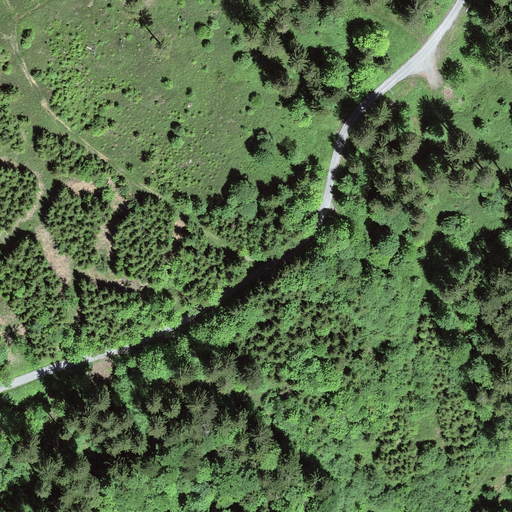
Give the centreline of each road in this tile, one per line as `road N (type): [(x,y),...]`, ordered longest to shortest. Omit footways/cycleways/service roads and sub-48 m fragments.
road 1 (track): [(464,0),(419,60),(339,138),(327,210),(314,236),(289,257),(149,338),(0,389)]
road 2 (track): [(0,31),(43,104),(103,162),(264,272)]
